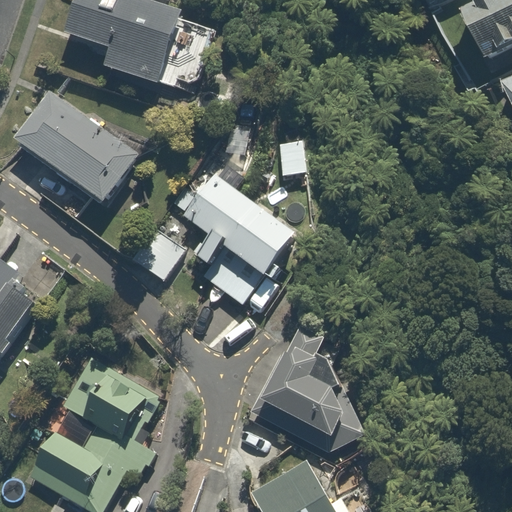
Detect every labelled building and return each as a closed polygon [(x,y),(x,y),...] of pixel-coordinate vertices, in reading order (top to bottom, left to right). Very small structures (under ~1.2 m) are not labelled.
[(171,0),(80,0),(67,40),(113,55),(109,69),(199,99),(222,30),(168,12),(171,0)] [(511,0),(481,0),(466,7),(495,66),(511,57),(511,0)] [(56,95),(21,145),(68,177),(55,196),(79,212),(92,194),(113,209),(147,159),(56,95)] [(193,242),(209,254),(204,261),(214,268),(206,280),(245,309),(259,291),(223,264),(233,250),(277,283),(308,242),(221,177),(189,220),(202,230),(193,242)] [(189,256),(159,232),(136,261),(166,285),(189,256)] [(0,357),(5,360),(46,302),(20,284),(26,276),(22,273),(40,248),(19,233),(1,259),(0,258),(0,357)] [(334,342),(305,328),(285,362),(293,367),(270,405),(261,400),(249,422),(331,462),(333,457),(377,440),(360,404),(323,386),(333,364),(325,360),(334,342)] [(160,399),(94,363),(67,412),(100,430),(89,451),(60,435),(35,481),(92,511),(110,511),(132,472),(148,480),(161,456),(140,444),(155,415),(152,413),(160,399)] [(258,498),(266,511),(354,511),(350,505),(341,511),(313,465),(258,498)]
